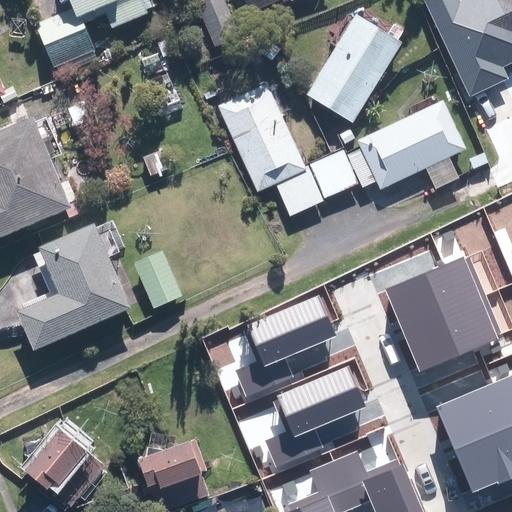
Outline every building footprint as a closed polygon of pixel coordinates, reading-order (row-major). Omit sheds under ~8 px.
[(51,0),(58,19),(27,30),(44,79),(80,67),(77,59),(98,51),(89,26),(99,22),(103,34),(143,20),(140,14),(154,9),(150,0),(51,0)] [(217,0),(213,0),(192,9),(209,52),(234,42),(217,0)] [(238,0),(245,15),(283,0),(238,0)] [(511,0),(464,0),(462,1),(478,35),(493,67),(496,73),(511,65),(511,0)] [(396,48),(347,20),(299,102),(348,130),(396,48)] [(493,67),(478,35),(456,46),(470,77),(493,67)] [(258,87),(211,109),(252,197),(270,188),(285,221),(353,189),(356,193),(372,186),(376,193),(419,173),(429,194),(454,183),(443,160),(461,151),(439,103),(352,144),(356,152),(346,156),(342,149),(297,170),(258,87)] [(24,125),(0,134),(0,240),(61,216),(24,125)] [(162,152),(139,158),(145,180),(168,174),(162,152)] [(120,316),(84,231),(28,255),(48,301),(8,318),(25,357),(120,316)] [(158,254),(128,267),(148,313),(178,300),(158,254)] [(420,372),(499,339),(497,335),(502,333),(469,256),(464,258),(463,256),(384,290),(420,372)] [(286,358),(337,336),(319,294),(247,324),(249,327),(244,329),(257,360),(234,370),(245,396),(294,376),(286,358)] [(315,429),(367,407),(349,366),(277,396),(278,398),(274,400),(287,432),(265,441),(276,468),(323,448),(315,429)] [(511,375),(436,407),(472,493),(498,482),(499,484),(511,478),(511,375)] [(57,426),(24,469),(52,490),(57,484),(79,501),(110,460),(90,444),(86,448),(57,426)] [(126,467),(137,495),(146,492),(148,496),(186,482),(174,449),(126,467)] [(374,511),(424,511),(404,464),(401,465),(398,458),(366,472),(357,450),(310,470),(319,492),(288,505),(290,511),(288,511),(343,511),(370,501),(374,511)]
